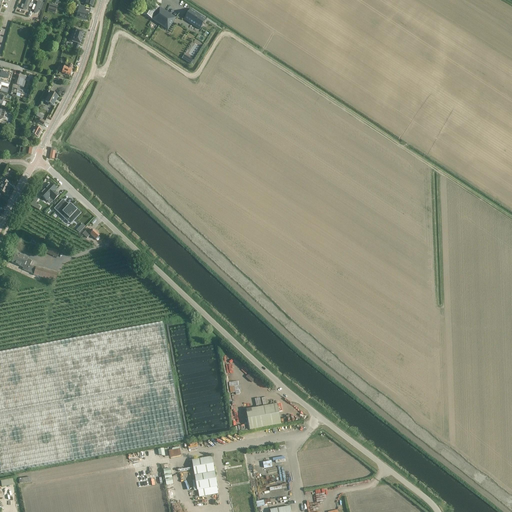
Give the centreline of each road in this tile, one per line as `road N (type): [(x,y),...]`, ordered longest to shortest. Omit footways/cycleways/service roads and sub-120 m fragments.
road 1 (unclassified): [(35,158),(290,394),(437,511)]
road 2 (track): [(102,74),(119,34),(190,76),(218,38),(232,36),(511,219)]
road 3 (unclassified): [(35,158),(78,75),(101,0)]
road 4 (track): [(54,121),(68,113),(89,76),(98,11)]
